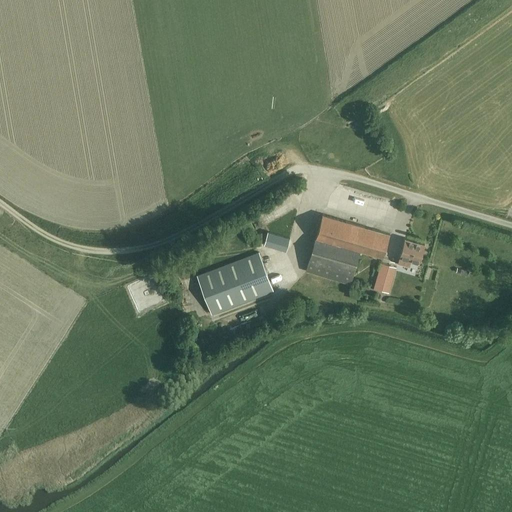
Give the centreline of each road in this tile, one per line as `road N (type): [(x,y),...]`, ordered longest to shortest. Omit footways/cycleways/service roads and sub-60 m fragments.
road 1 (track): [(0,205),(48,238),(123,251),(156,244),(293,169)]
road 2 (unclassified): [(511,224),(354,178),(293,169)]
